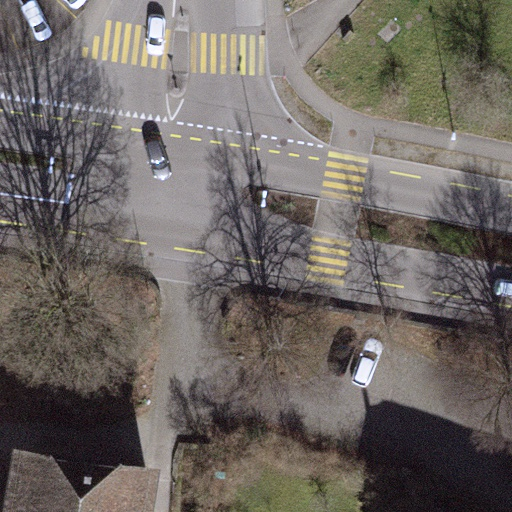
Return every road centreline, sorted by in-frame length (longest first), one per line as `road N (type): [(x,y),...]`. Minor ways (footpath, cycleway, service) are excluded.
road 1 (residential): [(170,223),(184,273),(178,379),(417,440),(509,511)]
road 2 (primary): [(170,223),(511,288)]
road 3 (primary): [(511,216),(173,157)]
road 4 (primary): [(173,157),(0,130)]
road 5 (primary): [(0,198),(170,223)]
road 6 (tertiary): [(173,157),(182,0)]
